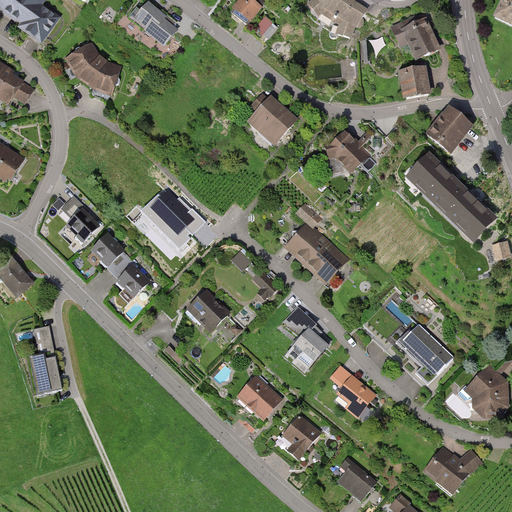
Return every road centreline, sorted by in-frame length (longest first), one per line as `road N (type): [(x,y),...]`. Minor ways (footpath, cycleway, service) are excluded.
road 1 (residential): [(306,511),(21,239)]
road 2 (residential): [(511,443),(465,436),(421,413),(234,226)]
road 3 (residential): [(177,0),(312,104),(355,114),(492,108)]
road 4 (residential): [(21,239),(58,159),(59,115)]
road 5 (track): [(78,397),(129,511)]
